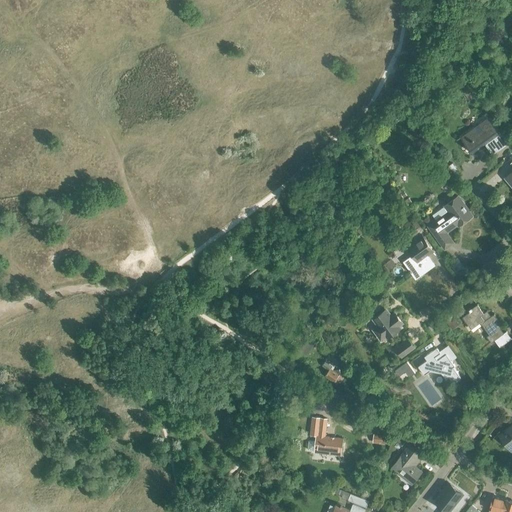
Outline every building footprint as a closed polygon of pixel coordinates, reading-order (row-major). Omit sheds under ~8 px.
[(500,132),(499,133),(487,117),(461,137),(472,153),(487,142),(495,152),(508,143),(500,132)] [(473,217),(465,206),(464,207),(457,197),(446,205),(450,211),(430,226),(445,248),(453,242),(449,237),(461,229),(457,224),(459,223),(460,226),(473,217)] [(416,227),(405,235),(409,240),(420,232),(416,227)] [(405,262),(416,278),(435,265),(427,254),(433,250),(421,234),(413,240),(416,244),(409,249),(414,255),(405,262)] [(487,310),(484,313),(478,304),(472,309),(472,308),(469,310),(470,312),(463,317),(472,329),(481,323),(489,335),(487,337),(491,343),(495,340),(500,347),(511,338),(507,332),(504,334),(500,329),(503,326),(494,314),(491,316),(487,310)] [(395,311),(392,314),(387,308),(372,319),(377,325),(372,329),(381,341),(386,337),(387,339),(402,328),(401,326),(405,324),(395,311)] [(446,321),(453,329),(460,324),(453,316),(446,321)] [(299,351),(306,356),(317,339),(310,335),(299,351)] [(403,359),(416,348),(410,339),(395,349),(403,359)] [(452,361),(458,357),(449,345),(440,351),(437,348),(425,357),(427,360),(419,366),(425,375),(431,371),(442,373),(447,380),(450,377),(454,383),(462,378),(454,367),(456,366),(452,361)] [(342,375),(348,367),(339,361),(340,361),(332,356),(328,362),(326,360),(323,366),(329,370),(325,375),(338,384),(343,376),(342,375)] [(397,369),(400,373),(410,366),(407,362),(397,369)] [(315,452),(341,455),(343,438),(326,436),(328,418),(312,417),(310,435),(311,435),(311,439),(309,439),(308,450),(315,451),(315,452)] [(506,443),(511,451),(511,450),(511,425),(501,434),(507,442),(506,443)] [(373,442),(388,443),(389,436),(374,435),(373,442)] [(393,467),(413,483),(422,471),(415,466),(424,455),(410,445),(393,467)] [(449,511),(463,494),(450,483),(435,502),(445,509),(442,511),(449,511)] [(341,497),(367,507),(369,500),(344,491),(341,497)] [(511,511),(511,501),(507,500),(506,501),(493,497),(489,511),(511,511)] [(354,504),(351,510),(342,507),(343,505),(338,503),(333,511),(364,511),(366,509),(354,504)]
